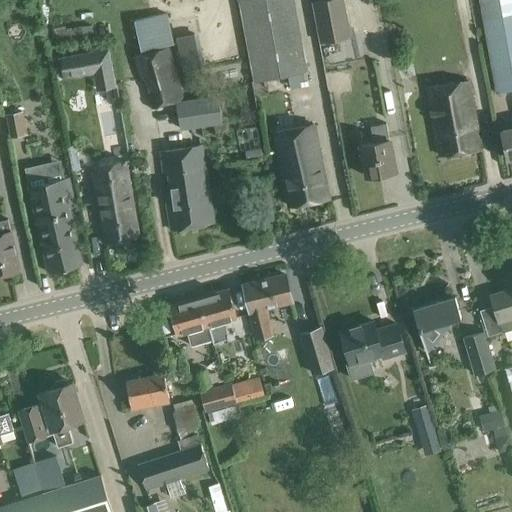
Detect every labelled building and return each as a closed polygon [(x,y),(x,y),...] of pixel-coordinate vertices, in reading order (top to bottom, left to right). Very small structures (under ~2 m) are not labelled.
[(239,0),(255,82),(308,72),(294,0),(239,0)] [(343,0),(326,0),(314,2),(321,43),(351,37),(343,0)] [(511,0),(481,0),(496,92),(511,89),(511,0)] [(445,39),(426,42),(429,63),(459,58),(451,12),(440,13),(445,39)] [(141,47),(174,40),(168,13),(135,20),(141,47)] [(173,44),(141,51),(133,53),(139,80),(143,79),(150,108),(177,101),(181,127),(223,121),(219,89),(209,91),(210,96),(185,100),(173,44)] [(108,47),(60,56),(64,77),(93,71),(112,68),(108,47)] [(323,62),(330,91),(349,86),(342,57),(323,62)] [(414,60),(395,63),(398,81),(417,77),(414,60)] [(452,62),(442,64),(443,72),(453,70),(452,62)] [(481,148),(478,129),(471,81),(429,87),(439,155),(481,148)] [(27,133),(23,111),(6,113),(10,136),(27,133)] [(396,170),(387,124),(373,127),(373,126),(368,123),(357,125),(354,129),(357,144),(361,147),(366,176),(396,170)] [(275,134),(285,186),(289,205),(328,198),(317,144),(318,144),(314,126),(275,134)] [(511,126),(501,129),(508,158),(511,156),(511,126)] [(213,222),(210,202),(200,145),(163,151),(167,173),(171,172),(172,182),(164,187),(171,230),(213,222)] [(262,147),(246,150),(248,158),(263,155),(262,147)] [(84,148),(71,151),(74,166),(87,164),(84,148)] [(138,235),(135,216),(125,161),(92,167),(105,241),(138,235)] [(75,205),(71,186),(69,178),(29,187),(48,272),(82,264),(69,207),(75,205)] [(0,274),(20,270),(16,251),(9,219),(0,220),(0,274)] [(293,303),(290,293),(285,274),(244,284),(257,339),(275,334),(269,309),(293,303)] [(229,288),(199,297),(211,339),(213,339),(214,342),(231,337),(226,320),(237,317),(229,288)] [(511,288),(491,295),(502,332),(511,328),(511,288)] [(426,351),(427,351),(454,318),(461,316),(455,296),(413,309),(426,351)] [(192,344),(211,339),(199,297),(169,305),(177,334),(188,331),(192,344)] [(373,371),(369,357),(382,354),(383,357),(405,350),(403,342),(397,323),(376,329),(373,321),(340,331),(349,361),(346,362),(350,378),(373,371)] [(314,374),(334,368),(321,326),(302,332),(314,374)] [(483,330),(464,336),(476,374),(495,368),(483,330)] [(197,391),(201,390),(225,383),(222,372),(210,375),(208,368),(192,373),(197,391)] [(164,373),(126,380),(132,409),(170,401),(164,373)] [(238,400),(265,393),(260,375),(233,382),(238,400)] [(40,392),(46,412),(40,413),(37,404),(20,410),(29,440),(47,434),(46,431),(52,429),(58,446),(73,441),(68,424),(84,419),(72,382),(68,383),(67,381),(63,379),(55,381),(53,385),(54,388),(40,392)] [(233,381),(225,383),(201,390),(207,411),(239,403),(238,400),(233,381)] [(193,407),(173,411),(178,431),(198,426),(193,407)] [(502,409),(480,415),(485,431),(506,426),(502,409)] [(433,427),(416,432),(419,445),(437,440),(433,427)] [(207,463),(204,452),(198,433),(178,440),(182,451),(138,465),(146,490),(166,484),(171,497),(185,492),(181,479),(209,470),(207,463)] [(500,451),(511,448),(509,435),(497,439),(500,451)] [(34,462),(39,477),(50,511),(109,511),(98,475),(66,485),(57,454),(34,462)] [(0,511),(50,511),(39,477),(21,482),(25,497),(0,504),(0,511)] [(141,511),(159,511),(157,502),(140,506),(141,511)]
